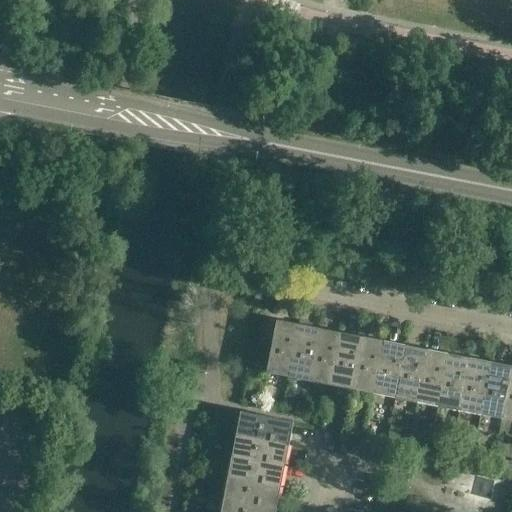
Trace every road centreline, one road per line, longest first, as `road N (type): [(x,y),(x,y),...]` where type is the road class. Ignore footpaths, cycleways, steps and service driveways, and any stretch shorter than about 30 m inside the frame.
road 1 (secondary): [(0,92),(273,145)]
road 2 (secondary): [(511,191),(273,145)]
road 3 (residential): [(298,286),(511,328)]
